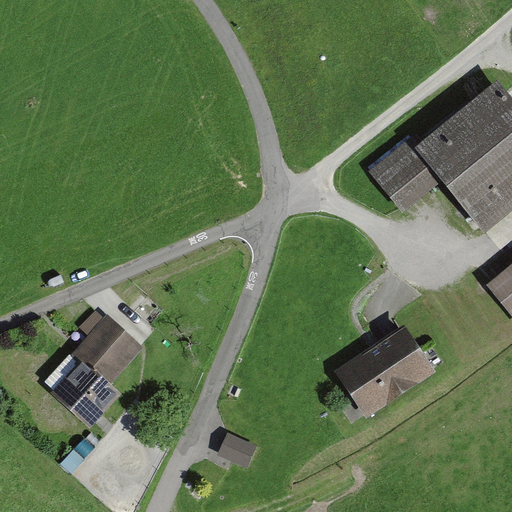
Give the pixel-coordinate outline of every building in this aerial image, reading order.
[(405,217),(444,185),(486,236),(511,214),(511,102),(499,86),(423,148),(413,137),(369,173),(405,217)] [(511,269),(489,288),(511,316),(511,269)] [(148,349),(109,314),(74,352),(85,361),(53,396),(91,431),(122,397),(112,388),(148,349)] [(338,374),(367,420),(436,376),(407,330),(338,374)] [(258,448),(229,435),(219,456),(248,470),(258,448)]
